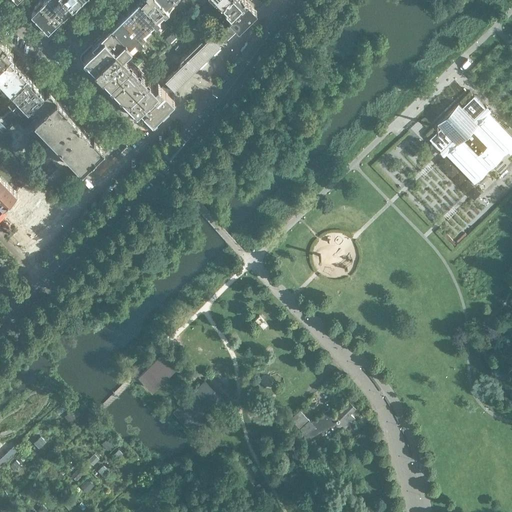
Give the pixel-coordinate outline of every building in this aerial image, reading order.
[(64,13),(51,0),(43,0),(42,1),(41,0),(38,0),(37,1),(56,21),(64,13)] [(73,5),(67,0),(51,0),(64,13),(67,10),(68,10),(69,10),(70,9),(71,8),(72,6),(73,5)] [(156,14),(142,0),(135,0),(130,5),(152,28),(157,23),(156,21),(159,18),(156,14)] [(169,6),(166,3),(162,0),(142,0),(156,14),(163,8),(164,10),(169,6)] [(231,16),(248,1),(246,0),(223,0),(221,2),(226,8),(225,9),(231,16)] [(56,21),(37,1),(34,4),(36,7),(31,12),(48,29),(49,29),(50,29),(51,28),(52,27),(52,26),(53,25),(56,21)] [(225,40),(256,10),(248,1),(231,16),(229,18),(216,31),(225,40)] [(152,28),(130,5),(121,14),(141,36),(145,32),(146,33),(152,28)] [(141,36),(121,14),(111,23),(132,44),(134,46),(139,41),(137,40),(141,36)] [(155,85),(123,53),(132,44),(111,23),(92,43),(94,45),(83,56),(137,110),(140,107),(152,121),(174,99),(158,82),(155,85)] [(174,88),(220,44),(210,34),(203,41),(201,39),(180,59),(182,62),(165,79),(174,88)] [(0,65),(9,56),(14,52),(10,47),(5,42),(0,47),(0,65)] [(0,82),(18,65),(15,61),(14,61),(9,56),(0,65),(0,82)] [(10,90),(27,74),(21,69),(21,68),(18,65),(0,82),(0,90),(6,85),(10,90)] [(12,106),(36,83),(32,80),(27,74),(10,90),(15,95),(8,102),(12,106)] [(28,109),(44,93),(39,87),(36,83),(12,106),(16,111),(24,104),(28,109)] [(41,111),(57,97),(49,89),(44,93),(28,109),(33,113),(38,108),(41,111)] [(511,145),(511,136),(489,112),(491,110),(486,106),(485,107),(474,95),(462,107),(458,102),(437,122),(441,126),(441,127),(440,127),(439,126),(436,123),(434,126),(436,129),(437,128),(438,129),(437,130),(429,138),(441,150),(440,151),(444,155),(446,153),(474,183),(511,145)] [(92,136),(82,126),(76,120),(66,109),(68,108),(57,97),(41,111),(34,118),(82,168),(104,146),(94,135),(92,136)] [(11,131),(18,127),(17,124),(2,132),(8,142),(15,138),(11,131)] [(17,193),(5,181),(0,175),(0,205),(2,208),(4,206),(15,195),(17,193)] [(17,193),(3,207),(33,239),(57,216),(55,215),(60,211),(30,181),(24,187),(17,193)] [(259,314),(254,318),(264,328),(268,323),(259,314)] [(151,388),(176,364),(163,351),(139,375),(151,388)] [(192,429),(221,401),(223,399),(205,381),(174,411),(192,429)] [(311,428),(316,435),(338,417),(345,426),(356,417),(351,411),(357,407),(349,398),(332,411),(329,408),(312,421),(301,407),(291,415),(305,433),(311,428)] [(35,424),(24,413),(0,435),(11,446),(35,424)] [(40,446),(46,441),(42,435),(35,440),(40,446)]
